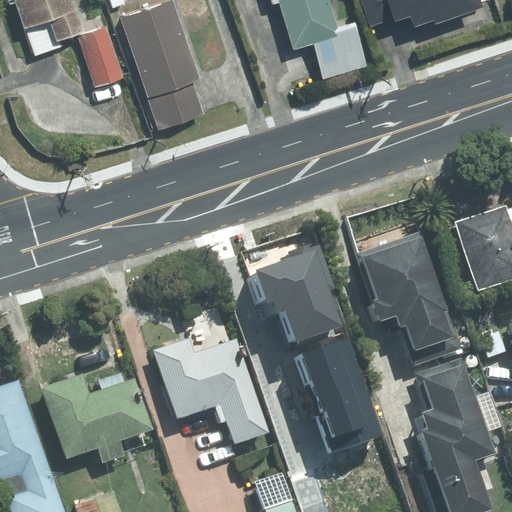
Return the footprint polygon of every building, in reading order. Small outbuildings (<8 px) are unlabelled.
[(72,0),(17,0),(26,27),(48,19),(55,39),(82,29),(72,0)] [(172,0),(157,0),(117,14),(156,128),(202,113),(191,80),(199,78),(172,0)] [(324,0),(276,0),(290,47),(312,41),(334,35),(332,26),(324,0)] [(358,0),(367,29),(405,17),(408,26),(428,19),(429,23),(477,6),(475,0),(358,0)] [(335,36),(312,41),(320,76),(367,65),(356,20),(332,26),(335,36)] [(120,76),(104,25),(74,35),(90,86),(120,76)] [(511,204),(451,222),(476,293),(511,280),(511,204)] [(413,234),(350,253),(374,322),(387,318),(391,329),(399,326),(409,354),(449,340),(413,234)] [(328,286),(256,313),(275,364),(267,367),(285,416),(364,386),(328,286)] [(184,339),(149,352),(174,422),(213,408),(228,448),(266,435),(232,341),(190,356),(184,339)] [(456,360),(412,374),(426,413),(416,416),(421,431),(413,434),(439,511),(485,511),(486,511),(470,463),(490,456),(456,360)] [(77,376),(39,388),(62,462),(92,452),(97,467),(123,459),(117,439),(146,430),(129,380),(83,395),(77,376)] [(60,511),(17,382),(0,387),(0,485),(17,480),(21,494),(1,500),(5,511),(60,511)] [(118,511),(111,491),(70,506),(71,511),(118,511)]
